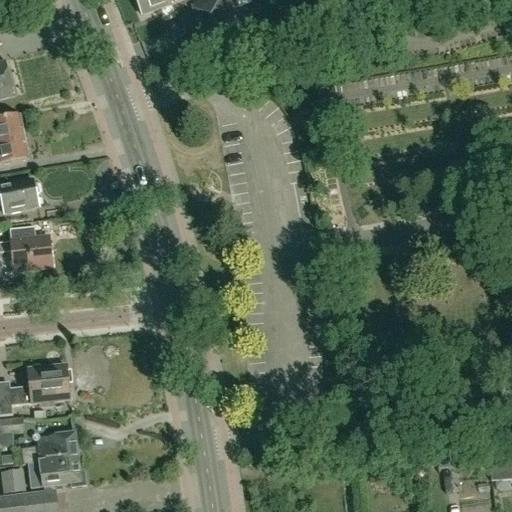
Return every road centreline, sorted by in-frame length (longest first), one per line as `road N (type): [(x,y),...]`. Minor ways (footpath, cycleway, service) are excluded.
road 1 (secondary): [(180,309),(153,199),(80,0)]
road 2 (secondary): [(214,511),(180,309)]
road 3 (unclassified): [(0,328),(180,309)]
